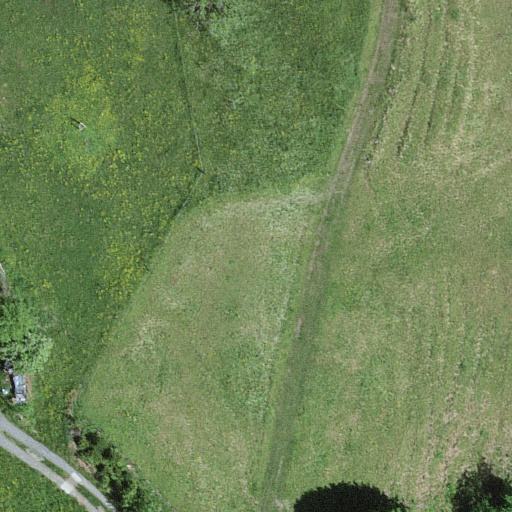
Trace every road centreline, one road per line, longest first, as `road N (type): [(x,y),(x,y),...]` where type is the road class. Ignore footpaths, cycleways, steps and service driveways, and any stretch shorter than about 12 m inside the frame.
road 1 (track): [(277,511),(290,382),(374,0)]
road 2 (track): [(0,426),(109,511)]
